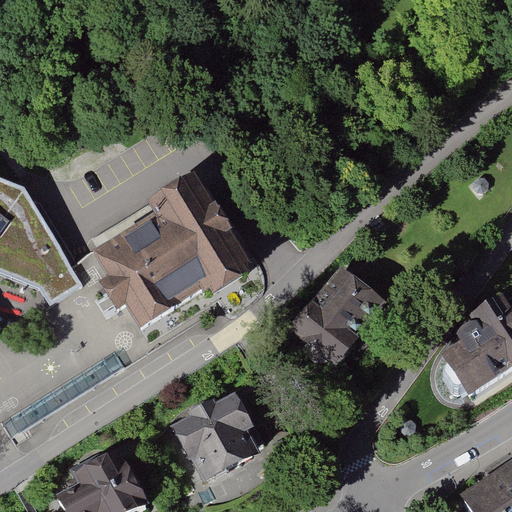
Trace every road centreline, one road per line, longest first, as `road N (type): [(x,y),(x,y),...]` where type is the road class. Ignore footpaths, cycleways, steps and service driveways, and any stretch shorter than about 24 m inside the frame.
road 1 (residential): [(511,93),(345,230),(236,333),(0,484)]
road 2 (residential): [(511,235),(363,432),(359,473),(369,505)]
road 3 (residential): [(511,422),(369,505)]
